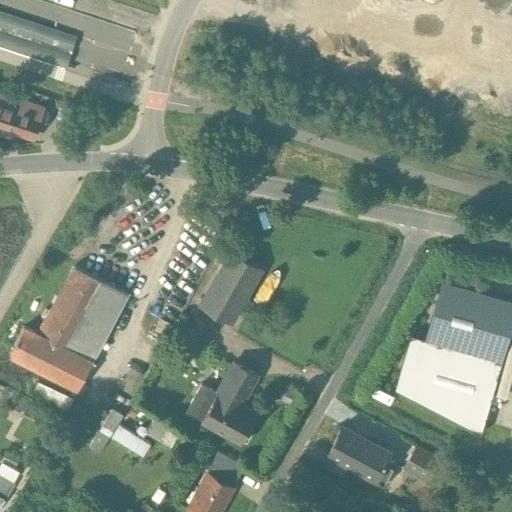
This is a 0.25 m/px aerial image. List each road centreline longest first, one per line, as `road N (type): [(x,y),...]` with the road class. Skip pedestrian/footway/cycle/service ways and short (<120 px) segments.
road 1 (residential): [(260,511),(433,218)]
road 2 (residential): [(232,0),(485,97),(511,48)]
road 3 (residential): [(433,218),(137,165)]
road 4 (residential): [(137,165),(0,170)]
road 5 (residential): [(170,43),(137,165)]
